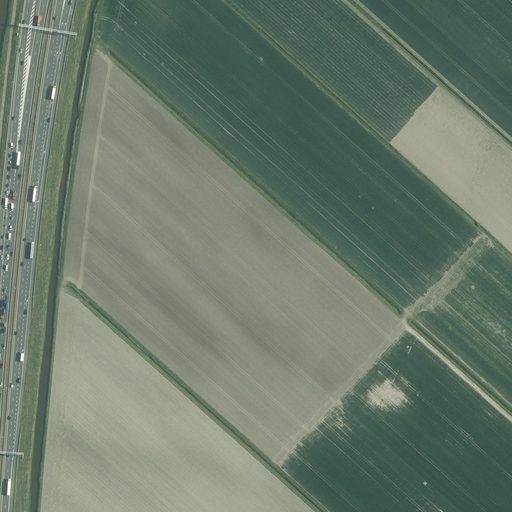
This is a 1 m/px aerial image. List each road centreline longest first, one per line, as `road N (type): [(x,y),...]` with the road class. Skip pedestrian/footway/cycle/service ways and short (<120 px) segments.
road 1 (motorway): [(5,511),(24,268),(57,28)]
road 2 (motorway): [(44,0),(17,172)]
road 3 (motorway): [(29,0),(17,172)]
road 4 (motorway): [(17,172),(0,343)]
